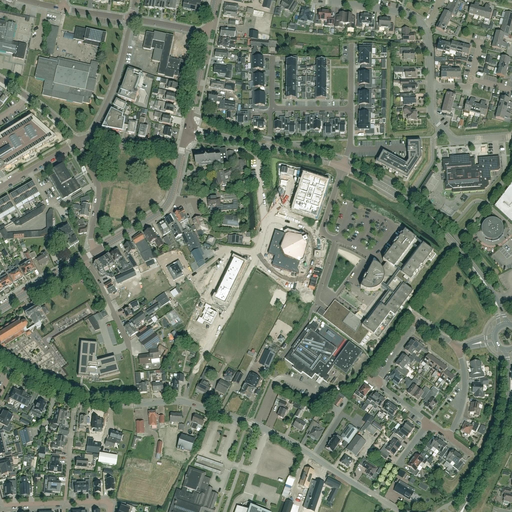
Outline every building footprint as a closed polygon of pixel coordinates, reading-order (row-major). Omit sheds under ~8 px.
[(154,7),(155,0),(144,0),(143,7),(151,8),(151,7),(154,7)] [(155,0),(154,7),(161,9),(161,7),(165,8),(166,0),(155,0)] [(168,0),(166,0),(165,8),(172,9),(172,6),(175,7),(176,5),(178,6),(179,0),(170,0),(168,0)] [(201,0),(193,0),(193,3),(185,1),(183,9),(195,12),(195,9),(199,10),(201,0)] [(263,4),(262,8),(269,10),(272,1),(268,0),(267,5),(263,4)] [(280,6),(285,9),(284,9),(291,14),(297,5),(290,0),(288,4),(286,3),(287,3),(284,1),(280,6)] [(448,5),(459,10),(462,4),(454,0),(452,4),(449,3),(448,5)] [(473,16),(477,3),(475,2),(473,7),(470,6),(468,14),(473,16)] [(448,5),(446,8),(449,10),(447,13),(452,16),(455,17),(456,16),(459,10),(448,5)] [(484,9),(481,9),(479,17),(484,19),(487,6),(485,5),(484,9)] [(306,22),(306,20),(312,22),(313,14),(308,13),(309,10),(302,8),(299,20),(306,22)] [(259,21),(261,11),(253,10),(251,19),(259,21)] [(324,21),(325,12),(319,11),(318,18),(316,17),(315,25),(321,25),(321,21),(324,21)] [(444,11),(441,17),(449,20),(452,16),(447,13),(444,11)] [(324,21),(324,27),(330,27),(330,26),(333,26),(334,19),(334,17),(331,16),(331,12),(325,12),(324,21)] [(511,13),(505,12),(503,19),(511,21),(511,13)] [(336,20),(335,28),(342,28),(342,24),(345,25),(346,15),(345,15),(344,14),(343,13),(342,13),(341,13),(340,13),(340,14),(339,16),(336,15),(336,20)] [(346,15),(345,25),(347,25),(347,29),(354,29),(354,22),(355,17),(351,17),(351,15),(351,14),(350,14),(350,13),(349,13),(348,13),(347,14),(347,15),(346,15)] [(365,25),(366,15),(360,15),(360,22),(357,21),(356,27),(362,28),(362,25),(365,25)] [(366,15),(365,25),(368,25),(368,28),(374,29),(374,23),(371,22),(372,16),(366,15)] [(441,17),(438,23),(446,26),(449,20),(441,17)] [(384,28),(385,19),(379,18),(379,25),(376,25),(375,31),(378,31),(379,28),(384,28)] [(390,19),(385,19),(384,28),(390,29),(389,32),(392,32),(393,26),(390,26),(390,19)] [(511,21),(503,19),(501,26),(511,29),(511,25),(511,26),(511,21)] [(0,51),(13,54),(12,58),(15,58),(15,59),(23,61),(26,45),(18,44),(18,45),(10,43),(11,40),(12,40),(16,24),(8,22),(7,23),(5,23),(6,22),(0,20),(0,51)] [(438,23),(435,29),(443,33),(446,26),(438,23)] [(49,26),(43,54),(52,56),(59,28),(49,26)] [(511,29),(501,26),(500,33),(508,35),(509,32),(511,32),(511,29)] [(76,27),(75,32),(73,39),(84,42),(83,44),(102,48),(103,44),(104,45),(107,34),(76,27)] [(222,28),(221,29),(219,36),(231,37),(234,38),(235,37),(236,30),(225,29),(224,29),(222,28)] [(403,41),(400,41),(400,44),(407,44),(407,41),(413,41),(413,34),(409,34),(409,29),(402,29),(402,35),(403,35),(403,41)] [(145,33),(142,49),(150,51),(151,48),(154,48),(151,61),(160,63),(162,49),(163,49),(164,44),(168,44),(168,42),(165,41),(166,34),(153,32),(153,34),(145,33)] [(494,37),(493,43),(506,46),(507,44),(502,43),(503,40),(494,37)] [(439,42),(437,50),(443,52),(445,43),(439,42)] [(452,42),(451,45),(449,51),(456,53),(458,44),(452,42)] [(445,43),(443,52),(442,54),(445,54),(445,53),(449,53),(449,51),(451,45),(445,43)] [(359,54),(360,54),(371,54),(372,54),(372,45),(362,44),(362,48),(359,48),(359,54)] [(464,46),(458,44),(456,53),(462,54),(464,46)] [(470,47),(464,46),(462,54),(468,56),(470,47)] [(414,52),(407,52),(407,49),(400,49),(400,55),(403,55),(403,60),(414,60),(414,52)] [(216,51),(215,57),(229,59),(230,54),(230,53),(229,53),(228,54),(228,52),(216,51)] [(250,64),(264,64),(264,60),(263,60),(263,58),(257,58),(257,55),(250,55),(250,64)] [(286,60),(286,66),(297,66),(297,57),(290,57),(290,60),(286,60)] [(499,63),(508,65),(510,59),(501,57),(499,63)] [(50,58),(49,60),(39,58),(35,78),(45,80),(42,96),(82,105),(82,103),(89,104),(92,92),(94,92),(96,80),(95,80),(98,63),(91,62),(90,65),(58,58),(57,60),(50,58)] [(172,66),(172,68),(177,69),(178,61),(169,59),(168,65),(172,66)] [(359,60),(359,64),(359,65),(365,65),(365,68),(371,69),(371,65),(371,59),(360,59),(360,60),(359,60)] [(159,63),(157,74),(175,78),(176,71),(165,69),(166,64),(159,63)] [(499,63),(498,69),(506,71),(508,65),(499,63)] [(251,73),(257,73),(257,70),(263,70),(263,68),(264,68),(264,64),(250,64),(250,73),(251,73)] [(227,67),(223,67),(214,65),(213,73),(225,75),(225,79),(230,79),(232,67),(227,66),(227,67)] [(414,70),(409,70),(409,67),(402,67),(402,73),(405,73),(405,78),(415,78),(414,70)] [(121,91),(119,95),(118,97),(135,103),(137,96),(138,97),(138,94),(135,93),(142,73),(130,69),(129,71),(128,71),(126,75),(127,76),(127,78),(125,78),(124,82),(125,83),(124,85),(123,85),(121,89),(123,90),(122,92),(121,91)] [(506,71),(498,69),(496,75),(505,78),(506,71)] [(358,76),(358,79),(371,79),(372,70),(365,70),(365,73),(359,73),(359,76),(358,76)] [(258,73),(257,73),(251,73),(251,82),(252,82),(265,82),(265,79),(264,79),(264,76),(258,76),(258,73)] [(177,85),(173,85),(174,81),(161,78),(160,83),(166,85),(165,89),(178,92),(179,87),(177,86),(177,85)] [(371,79),(358,79),(358,83),(359,83),(359,85),(365,85),(365,89),(371,89),(371,79)] [(408,81),(400,81),(400,84),(400,86),(403,86),(403,92),(415,91),(415,89),(416,88),(417,88),(417,85),(416,85),(415,85),(415,84),(408,84),(408,81)] [(226,84),(211,82),(210,88),(234,92),(235,84),(226,83),(226,84)] [(252,91),(258,91),(258,88),(264,88),(264,86),(265,86),(265,82),(252,82),(252,88),(251,88),(251,91),(252,91)] [(171,96),(171,92),(158,90),(157,95),(163,96),(163,100),(176,103),(177,98),(174,98),(175,97),(171,96)] [(358,96),(358,99),(371,99),(371,90),(365,90),(365,93),(359,93),(359,96),(358,96)] [(259,91),(258,91),(252,91),(252,100),(266,100),(266,97),(265,97),(265,94),(259,94),(259,91)] [(446,94),(444,100),(453,102),(455,94),(448,92),(448,94),(446,94)] [(208,97),(207,99),(208,100),(208,101),(216,102),(220,103),(221,101),(221,100),(222,96),(209,94),(209,97),(208,97)] [(403,105),(411,105),(411,104),(415,104),(415,96),(411,96),(411,98),(407,98),(407,94),(399,94),(400,98),(403,98),(403,105)] [(371,99),(358,99),(358,103),(359,103),(359,105),(365,105),(365,109),(371,109),(371,99)] [(464,111),(463,113),(469,115),(469,112),(473,99),(470,99),(469,103),(466,102),(464,111)] [(266,104),(266,100),(252,100),(252,109),(259,110),(259,106),(265,106),(265,104),(266,104)] [(444,100),(443,106),(452,108),(453,102),(444,100)] [(122,113),(127,116),(129,112),(127,111),(129,107),(117,101),(113,110),(119,113),(118,115),(121,116),(122,113)] [(158,101),(157,106),(161,107),(160,111),(162,112),(175,114),(176,110),(174,109),(174,108),(170,107),(171,104),(158,101)] [(223,109),(223,110),(234,112),(234,111),(235,103),(224,101),(224,102),(223,109)] [(480,106),(477,105),(474,114),(480,115),(483,102),(481,102),(480,106)] [(452,108),(443,106),(441,112),(446,113),(445,116),(452,118),(452,115),(450,114),(452,108)] [(410,112),(410,108),(404,109),(404,115),(407,115),(408,121),(416,121),(416,112),(410,112)] [(498,108),(496,113),(509,116),(510,114),(506,113),(506,110),(498,108)] [(359,119),(371,119),(371,114),(372,114),(372,110),(365,110),(365,113),(359,113),(359,114),(358,114),(358,119),(359,119)] [(112,111),(106,123),(106,122),(102,130),(111,131),(110,130),(122,133),(124,126),(125,126),(126,122),(128,122),(128,117),(129,117),(127,116),(122,113),(121,116),(118,115),(112,111)] [(168,115),(154,112),(153,117),(160,118),(159,123),(172,125),(173,120),(171,120),(171,119),(167,118),(168,115)] [(242,124),(242,123),(244,123),(244,122),(248,122),(248,115),(246,115),(246,113),(237,112),(237,117),(236,117),(236,121),(237,121),(237,123),(238,123),(238,124),(242,124)] [(0,134),(0,163),(3,168),(3,170),(55,138),(30,116),(0,134)] [(310,116),(310,117),(310,130),(313,130),(313,131),(315,131),(315,132),(318,132),(318,131),(320,131),(320,127),(321,127),(321,123),(320,123),(320,121),(313,121),(313,116),(310,116)] [(125,126),(126,126),(125,133),(134,135),(136,122),(132,121),(133,118),(128,117),(128,122),(126,122),(125,126)] [(145,118),(140,117),(137,131),(140,131),(139,137),(145,139),(147,125),(144,125),(145,118)] [(262,128),(264,128),(264,126),(265,126),(265,122),(264,122),(264,120),(258,120),(258,117),(253,117),(253,127),(257,127),(257,128),(259,128),(259,129),(262,129),(262,128)] [(310,130),(310,117),(306,117),(306,123),(300,123),(300,125),(298,125),(298,130),(299,130),(299,132),(301,132),(301,133),(305,133),(305,132),(306,132),(306,131),(310,131),(310,130)] [(284,132),(284,118),(281,118),(281,122),(274,122),(274,130),(276,130),(276,131),(279,131),(279,130),(280,130),(284,130),(284,132)] [(284,118),(284,132),(288,132),(289,132),(289,133),(293,133),(293,132),(294,133),(294,131),(295,131),(295,127),(294,127),(294,124),(288,124),(288,120),(285,120),(285,118),(284,118)] [(335,119),(335,120),(335,131),(339,131),(339,132),(340,132),(340,133),(344,133),(344,132),(345,132),(345,123),(338,123),(338,119),(335,119)] [(335,131),(335,120),(332,120),(332,125),(325,125),(325,127),(324,127),(324,132),(325,132),(325,134),(326,134),(326,135),(330,135),(330,134),(331,134),(331,133),(335,133),(335,131)] [(158,125),(157,130),(160,130),(159,136),(161,137),(164,137),(164,139),(168,140),(169,138),(170,138),(172,131),(171,131),(171,127),(158,125)] [(368,125),(359,125),(358,131),(366,131),(366,135),(374,135),(374,130),(370,130),(370,125),(368,125)] [(377,164),(404,179),(405,178),(407,180),(421,159),(420,143),(417,143),(417,142),(407,143),(407,149),(407,154),(408,154),(408,165),(407,167),(388,157),(389,156),(383,152),(378,161),(377,164)] [(226,154),(226,152),(225,149),(219,150),(219,149),(214,149),(214,151),(197,153),(197,155),(194,156),(195,165),(198,165),(198,167),(201,166),(201,167),(202,167),(202,166),(211,165),(211,166),(212,166),(212,165),(215,164),(215,165),(220,165),(221,164),(221,163),(227,163),(227,161),(226,154)] [(452,193),(469,192),(484,191),(484,188),(486,188),(488,186),(488,181),(489,181),(489,179),(490,179),(489,172),(498,171),(499,169),(498,157),(478,159),(479,167),(474,167),(474,159),(469,159),(469,156),(466,156),(449,157),(450,160),(442,161),(443,171),(445,171),(446,182),(444,182),(445,190),(452,189),(452,193)] [(135,165),(143,164),(144,160),(132,157),(135,165)] [(236,167),(229,171),(230,174),(237,171),(237,174),(245,174),(244,170),(245,170),(245,165),(244,165),(244,161),(236,162),(236,167)] [(54,174),(48,177),(61,200),(71,194),(80,189),(75,180),(72,182),(62,164),(52,170),(54,174)] [(224,177),(230,174),(229,171),(223,173),(216,174),(218,186),(221,185),(222,187),(226,186),(225,185),(224,177)] [(304,178),(294,208),(297,209),(296,212),(313,217),(314,214),(316,215),(326,185),(323,184),(324,182),(308,176),(307,179),(304,178)] [(28,184),(26,185),(26,186),(32,196),(38,193),(32,182),(28,184)] [(511,182),(494,206),(510,221),(511,218),(511,182)] [(26,185),(24,187),(20,189),(27,199),(32,196),(26,186),(26,185)] [(17,191),(15,192),(21,203),(27,199),(20,189),(17,191)] [(15,206),(21,203),(15,192),(12,193),(9,195),(15,206)] [(210,199),(207,199),(208,207),(210,207),(210,212),(222,211),(238,210),(237,200),(237,192),(233,193),(233,195),(223,195),(223,194),(216,193),(216,197),(210,197),(210,199)] [(1,200),(7,210),(13,207),(7,196),(3,199),(1,200)] [(88,212),(72,209),(71,209),(72,212),(79,213),(78,216),(87,218),(88,212)] [(203,262),(197,249),(198,249),(191,233),(192,232),(187,219),(184,215),(185,215),(183,211),(178,214),(177,214),(174,216),(182,229),(185,235),(188,243),(186,245),(196,265),(203,262)] [(31,212),(25,216),(28,222),(34,217),(31,212)] [(224,216),(222,225),(237,227),(238,218),(224,216)] [(200,217),(197,218),(199,224),(198,224),(201,230),(201,231),(202,233),(203,234),(204,234),(205,232),(204,231),(208,230),(206,225),(204,226),(200,217)] [(171,218),(165,221),(171,231),(172,234),(175,239),(177,242),(181,239),(180,236),(182,235),(176,225),(174,226),(173,224),(174,223),(171,218)] [(194,226),(191,227),(193,231),(196,230),(197,231),(198,235),(202,233),(201,231),(201,230),(198,224),(199,224),(197,218),(192,220),(194,226)] [(84,228),(83,225),(82,225),(81,223),(83,223),(83,220),(76,221),(79,234),(85,233),(87,227),(84,228)] [(489,221),(486,222),(484,224),(483,226),(483,229),(483,232),(484,234),(486,237),(488,238),(490,239),(493,239),(496,238),(498,237),(500,235),(501,232),(501,230),(501,227),(500,225),(498,223),(496,221),(494,220),(491,220),(489,221)] [(157,226),(163,236),(171,231),(165,221),(157,226)] [(62,244),(63,247),(66,250),(69,248),(78,243),(66,225),(57,230),(63,241),(64,243),(62,244)] [(146,231),(145,231),(144,232),(144,233),(144,234),(150,244),(154,242),(158,248),(164,245),(160,238),(157,240),(151,230),(147,232),(146,231)] [(298,274),(299,272),(297,270),(299,263),(300,263),(300,262),(302,261),(307,246),(306,243),(307,243),(306,242),(306,241),(305,240),(304,241),(303,238),(288,233),(287,233),(285,234),(285,235),(275,231),(268,254),(275,256),(272,266),(288,271),(298,274)] [(316,313),(359,345),(369,332),(378,339),(413,292),(405,286),(409,281),(411,282),(428,259),(431,261),(435,255),(423,246),(405,269),(398,263),(416,240),(405,232),(383,261),(386,264),(382,270),(377,265),(373,263),(365,279),(360,288),(364,290),(370,291),(376,290),(380,287),(387,293),(364,323),(362,321),(365,316),(359,311),(354,316),(334,300),(325,312),(320,308),(316,313)] [(52,237),(49,238),(51,243),(53,242),(54,242),(55,241),(57,245),(62,243),(56,234),(52,237)] [(139,236),(132,240),(140,254),(139,255),(145,263),(155,258),(150,249),(146,243),(141,235),(141,234),(138,235),(139,236)] [(242,245),(242,237),(231,236),(231,244),(242,245)] [(162,239),(167,247),(171,244),(167,237),(162,239)] [(213,246),(215,240),(213,239),(209,237),(206,243),(213,246)] [(125,249),(124,250),(126,253),(124,254),(127,260),(131,258),(130,255),(132,253),(131,252),(135,250),(130,242),(123,247),(125,249)] [(185,245),(180,248),(183,254),(188,251),(185,245)] [(199,253),(204,262),(213,257),(208,249),(199,253)] [(117,260),(122,269),(119,271),(121,274),(133,269),(130,265),(130,264),(127,265),(122,257),(117,250),(110,255),(114,262),(117,260)] [(46,262),(45,262),(49,260),(47,256),(44,251),(40,254),(42,257),(40,258),(44,264),(46,263),(45,263),(46,262)] [(31,260),(29,254),(27,252),(23,254),(27,262),(23,264),(24,265),(29,274),(32,272),(31,271),(34,270),(31,265),(33,264),(31,260)] [(34,252),(29,254),(31,260),(34,258),(39,266),(42,264),(43,265),(44,264),(40,258),(37,259),(36,257),(34,252)] [(169,252),(158,257),(160,261),(171,256),(169,252)] [(108,255),(103,258),(107,266),(108,267),(113,263),(108,255)] [(107,266),(103,258),(98,261),(98,262),(98,261),(103,268),(107,266)] [(21,267),(21,266),(16,259),(14,261),(17,266),(18,266),(18,267),(23,276),(26,274),(26,275),(29,274),(24,265),(21,267)] [(234,259),(231,266),(241,271),(243,267),(244,264),(234,259)] [(95,263),(93,265),(95,268),(96,268),(99,272),(100,274),(103,275),(104,274),(105,276),(108,277),(111,278),(113,277),(114,277),(114,276),(113,274),(112,273),(109,275),(106,273),(104,271),(103,270),(103,269),(103,268),(98,261),(98,262),(97,263),(96,262),(95,263)] [(182,275),(180,271),(183,269),(183,270),(184,270),(179,261),(172,264),(173,266),(168,269),(174,279),(182,275)] [(17,280),(13,273),(10,268),(9,266),(7,267),(9,271),(6,273),(12,283),(13,282),(13,283),(14,283),(15,283),(15,282),(16,282),(16,281),(17,280)] [(11,268),(10,268),(17,280),(18,279),(19,279),(20,279),(21,279),(21,278),(22,278),(22,277),(16,266),(12,268),(13,269),(12,269),(11,268)] [(231,266),(228,273),(238,278),(241,271),(231,266)] [(117,284),(136,275),(133,269),(115,278),(117,284)] [(228,273),(224,279),(234,284),(238,278),(228,273)] [(0,276),(6,287),(8,286),(8,287),(12,285),(5,274),(0,276)] [(224,279),(221,286),(231,291),(234,284),(224,279)] [(115,286),(108,290),(114,301),(121,298),(115,286)] [(221,286),(218,293),(228,298),(231,291),(221,286)] [(432,288),(425,296),(444,311),(450,302),(432,288)] [(179,294),(175,289),(170,293),(173,298),(179,294)] [(288,295),(278,289),(275,294),(284,300),(288,295)] [(155,299),(158,303),(167,297),(164,293),(155,299)] [(218,293),(214,300),(224,305),(228,298),(218,293)] [(425,296),(417,306),(437,321),(438,320),(444,311),(425,296)] [(150,309),(147,310),(150,315),(153,313),(160,308),(169,302),(167,297),(150,309)] [(450,302),(444,311),(456,321),(458,318),(462,321),(460,324),(463,326),(471,314),(451,300),(450,302)] [(205,308),(202,313),(203,314),(214,320),(217,314),(210,310),(212,307),(205,304),(204,308),(205,308)] [(21,322),(20,320),(19,318),(16,320),(15,320),(16,320),(10,324),(9,324),(3,328),(3,327),(3,328),(0,329),(0,344),(0,345),(1,347),(2,348),(3,347),(4,346),(4,345),(5,346),(6,346),(5,345),(11,341),(11,342),(12,342),(12,341),(18,337),(18,338),(18,337),(24,333),(25,334),(26,336),(31,334),(29,330),(35,327),(37,329),(40,327),(40,326),(41,325),(39,322),(42,320),(41,317),(43,315),(37,306),(29,311),(29,310),(27,310),(25,311),(24,313),(25,314),(24,314),(27,319),(29,318),(34,325),(26,330),(25,328),(25,327),(26,326),(26,324),(26,323),(25,323),(24,322),(23,322),(21,322)] [(123,311),(124,314),(122,314),(125,319),(126,318),(126,319),(132,316),(134,314),(132,310),(130,311),(129,309),(123,311)] [(166,316),(172,326),(181,321),(174,311),(166,316)] [(444,311),(438,320),(457,334),(463,326),(460,324),(458,326),(454,324),(456,321),(444,311)] [(127,332),(133,327),(135,325),(139,323),(145,318),(141,313),(129,322),(130,323),(124,328),(127,332)] [(153,314),(149,317),(154,324),(158,321),(153,314)] [(199,317),(196,322),(202,325),(204,322),(211,325),(214,320),(203,314),(201,318),(199,317)] [(195,323),(190,332),(204,339),(205,337),(206,333),(203,332),(205,328),(195,323)] [(292,349),(285,359),(284,359),(293,366),(292,368),(301,374),(302,372),(311,379),(315,374),(326,382),(329,377),(327,376),(327,375),(333,366),(334,364),(337,360),(336,360),(331,356),(335,350),(313,333),(316,330),(308,324),(291,348),(292,349)] [(137,332),(133,327),(127,332),(130,337),(137,332)] [(140,334),(136,336),(141,343),(154,333),(149,327),(147,329),(140,334)] [(190,332),(186,341),(196,346),(197,343),(201,345),(202,341),(203,342),(204,339),(190,332)] [(149,350),(149,355),(139,356),(140,365),(151,363),(160,362),(159,359),(158,349),(157,349),(157,344),(160,341),(155,333),(141,343),(147,351),(150,349),(150,350),(149,350)] [(411,341),(408,346),(415,351),(418,353),(422,349),(422,350),(424,347),(418,343),(416,345),(411,341)] [(80,342),(77,376),(88,377),(89,374),(98,375),(98,378),(118,373),(114,357),(103,360),(96,362),(94,358),(95,358),(97,344),(80,342)] [(349,343),(336,360),(337,360),(334,364),(333,366),(346,375),(362,353),(349,343)] [(188,347),(187,351),(194,354),(196,350),(193,349),(193,347),(191,346),(190,347),(188,347)] [(415,351),(408,346),(404,350),(410,355),(409,356),(413,360),(416,356),(413,353),(415,351)] [(274,354),(266,350),(259,364),(268,368),(274,354)] [(424,370),(433,358),(429,354),(423,362),(426,364),(423,369),(424,370)] [(413,360),(409,356),(407,359),(403,355),(402,356),(401,356),(399,358),(400,359),(399,360),(406,365),(408,362),(411,364),(414,360),(413,360)] [(433,358),(424,370),(426,371),(429,367),(432,369),(438,361),(433,358)] [(399,360),(395,365),(398,367),(400,368),(397,371),(405,377),(409,372),(404,368),(406,365),(399,360)] [(438,361),(432,369),(435,371),(432,375),(433,377),(442,364),(438,361)] [(479,362),(478,362),(477,362),(470,363),(471,368),(471,373),(472,379),(484,377),(483,373),(482,373),(482,372),(482,371),(481,371),(480,370),(480,367),(480,366),(481,365),(481,364),(480,363),(480,362),(479,362)] [(447,368),(442,364),(433,377),(435,378),(438,374),(441,376),(445,370),(447,368)] [(200,380),(202,381),(200,386),(198,385),(196,389),(207,395),(211,388),(208,386),(209,384),(205,382),(210,373),(204,370),(202,373),(203,374),(200,380)] [(227,371),(225,373),(223,377),(225,382),(230,382),(232,378),(232,377),(234,375),(233,374),(233,373),(228,370),(227,371)] [(400,374),(394,370),(389,377),(393,380),(392,382),(397,386),(402,379),(398,377),(400,374)] [(445,370),(441,376),(439,378),(442,380),(439,385),(441,386),(450,374),(445,370)] [(148,382),(143,383),(141,383),(140,373),(135,373),(136,389),(139,389),(139,393),(146,393),(146,387),(148,386),(148,382)] [(237,373),(233,382),(238,385),(243,376),(237,373)] [(177,374),(175,383),(172,382),(171,391),(177,392),(179,382),(183,383),(184,375),(177,374)] [(250,374),(245,384),(250,386),(254,389),(259,378),(250,374)] [(450,374),(441,386),(438,389),(440,391),(443,387),(442,387),(445,383),(448,385),(454,377),(450,374)] [(410,390),(407,393),(412,397),(418,390),(415,387),(418,382),(414,379),(411,382),(408,386),(411,388),(410,390)] [(483,393),(482,393),(483,385),(487,384),(487,379),(480,380),(481,385),(473,384),(472,393),(475,393),(475,397),(483,398),(484,397),(484,394),(483,393)] [(230,385),(220,380),(215,390),(225,395),(230,385)] [(155,384),(152,384),(152,385),(153,392),(163,391),(162,385),(162,383),(159,383),(159,381),(155,381),(155,384)] [(250,386),(245,384),(240,394),(245,397),(250,386)] [(358,388),(354,394),(359,397),(362,400),(364,398),(370,390),(364,385),(361,390),(358,388)] [(254,389),(250,386),(245,397),(249,399),(255,389),(254,389)] [(418,390),(412,397),(418,401),(420,398),(421,396),(424,398),(430,391),(425,387),(421,392),(418,390)] [(431,391),(424,400),(427,402),(426,403),(424,406),(431,411),(437,403),(433,400),(436,395),(438,391),(433,388),(431,391)] [(13,389),(9,396),(7,395),(4,401),(8,403),(9,400),(15,402),(18,396),(20,392),(19,392),(14,390),(13,389)] [(26,395),(23,394),(20,392),(18,396),(15,402),(21,405),(25,395),(26,395)] [(371,395),(365,402),(366,403),(370,406),(370,405),(373,407),(380,397),(376,394),(374,395),(372,394),(371,395)] [(25,395),(21,405),(24,407),(22,410),(27,412),(30,407),(28,405),(31,398),(25,395)] [(332,403),(337,407),(343,400),(338,396),(332,403)] [(380,397),(373,407),(372,408),(374,409),(376,409),(379,411),(383,407),(381,406),(385,401),(384,400),(384,399),(382,397),(381,398),(380,397)] [(276,399),(274,405),(277,407),(281,409),(277,417),(283,419),(286,412),(287,413),(288,409),(285,408),(286,404),(276,399)] [(478,409),(479,405),(480,405),(481,401),(474,399),(473,403),(471,403),(469,412),(474,414),(474,416),(478,416),(479,409),(478,409)] [(37,406),(36,405),(35,408),(33,406),(30,413),(33,414),(34,412),(40,415),(45,405),(39,401),(37,406)] [(349,402),(342,412),(345,414),(352,405),(349,402)] [(388,413),(393,406),(388,403),(384,409),(382,408),(379,412),(382,415),(383,413),(386,415),(388,413)] [(298,410),(295,417),(298,419),(302,412),(299,411),(300,409),(301,410),(303,411),(306,407),(304,406),(301,404),(301,405),(298,410)] [(388,413),(386,415),(389,417),(388,419),(390,420),(397,410),(393,406),(388,413)] [(57,409),(53,424),(52,424),(51,425),(50,426),(51,428),(52,429),(53,430),(54,430),(55,429),(56,429),(58,429),(59,426),(60,419),(62,411),(57,409)] [(67,412),(62,411),(60,419),(65,420),(66,418),(68,418),(69,414),(67,413),(67,412)] [(157,426),(156,420),(156,418),(158,418),(158,415),(156,415),(156,411),(148,412),(149,426),(157,426)] [(2,412),(0,416),(0,417),(9,422),(12,417),(2,412)] [(178,414),(171,414),(170,422),(181,423),(182,414),(178,414)] [(202,427),(205,419),(195,415),(192,422),(193,423),(191,428),(195,430),(198,425),(202,427)] [(9,422),(0,417),(0,424),(3,426),(2,430),(3,430),(7,433),(9,432),(12,427),(8,425),(9,422)] [(96,432),(101,432),(102,420),(97,419),(97,418),(93,418),(92,429),(94,429),(94,432),(96,432)] [(403,428),(410,433),(414,429),(410,426),(412,422),(406,418),(402,423),(405,426),(403,428)] [(57,435),(56,434),(56,435),(57,435),(66,437),(68,429),(64,428),(65,420),(60,419),(59,426),(58,429),(57,435)] [(297,419),(293,427),(301,432),(306,424),(297,419)] [(378,430),(381,427),(373,420),(370,424),(378,430)] [(143,421),(136,422),(137,434),(144,434),(143,421)] [(312,431),(311,432),(310,432),(308,436),(311,437),(311,438),(314,440),(314,439),(317,441),(322,432),(315,428),(317,424),(312,421),(308,429),(312,431)] [(367,422),(360,430),(363,432),(365,430),(372,436),(377,430),(367,422)] [(461,431),(464,433),(463,435),(463,436),(466,437),(468,434),(469,435),(471,430),(475,433),(479,425),(472,422),(471,426),(465,423),(461,431)] [(349,424),(344,431),(340,437),(337,435),(335,437),(334,436),(326,449),(332,453),(340,441),(341,441),(342,440),(348,444),(357,431),(349,424)] [(407,438),(410,433),(403,428),(400,426),(396,430),(395,429),(392,432),(403,440),(405,437),(407,438)] [(33,442),(30,429),(19,431),(22,445),(33,442)] [(181,435),(181,436),(177,450),(183,452),(183,450),(189,452),(190,453),(193,446),(194,447),(197,440),(182,435),(183,431),(181,435)] [(113,448),(115,442),(114,442),(115,440),(120,441),(122,441),(124,436),(121,435),(122,435),(114,433),(113,435),(110,434),(108,440),(106,439),(104,445),(113,448)] [(56,435),(56,434),(54,434),(54,439),(57,439),(56,442),(63,443),(64,438),(59,437),(59,436),(57,436),(57,435),(56,435)] [(390,445),(397,451),(401,446),(398,443),(401,440),(393,434),(389,439),(392,442),(390,445)] [(141,438),(134,436),(131,448),(134,449),(136,439),(141,440),(141,438)] [(356,436),(346,449),(355,457),(366,443),(356,436)] [(429,441),(425,447),(430,450),(432,448),(435,450),(441,442),(436,438),(434,442),(432,443),(429,441)] [(441,442),(435,450),(433,453),(441,459),(446,453),(443,451),(446,446),(441,442)] [(378,450),(376,453),(384,459),(389,453),(390,454),(393,456),(397,451),(390,445),(388,448),(384,445),(380,451),(378,450)] [(7,453),(5,446),(0,447),(0,454),(4,454),(4,457),(11,455),(10,452),(7,453)] [(446,453),(441,459),(446,462),(443,465),(447,468),(451,462),(457,454),(452,450),(449,455),(446,453)] [(98,463),(97,467),(115,470),(116,466),(115,466),(117,456),(99,453),(97,463),(98,463)] [(451,462),(449,465),(452,467),(457,471),(462,465),(459,463),(460,461),(462,458),(457,454),(451,462)] [(76,460),(75,467),(86,467),(87,463),(92,464),(92,456),(84,455),(84,460),(76,460)] [(345,455),(340,463),(348,468),(353,461),(345,455)] [(415,455),(411,460),(419,466),(421,463),(424,465),(428,460),(420,455),(419,457),(415,455)] [(22,466),(30,467),(31,472),(35,473),(37,458),(33,457),(34,456),(31,456),(30,457),(24,456),(22,466)] [(55,473),(56,472),(60,473),(61,465),(58,465),(58,463),(59,463),(59,457),(51,456),(51,464),(49,464),(48,472),(53,472),(54,473),(55,473)] [(10,467),(9,463),(12,463),(11,457),(5,459),(6,462),(0,462),(0,469),(11,467),(11,466),(10,467)] [(419,466),(411,460),(407,466),(410,468),(408,472),(415,477),(419,472),(417,469),(419,466)] [(362,467),(367,470),(368,471),(366,474),(368,475),(367,476),(370,478),(371,477),(377,469),(366,462),(365,462),(362,467)] [(12,472),(11,467),(0,469),(0,471),(1,475),(8,474),(9,477),(15,475),(15,472),(12,472)] [(213,511),(214,509),(213,509),(218,495),(206,491),(210,479),(204,477),(205,473),(189,467),(187,474),(186,474),(184,481),(182,487),(181,491),(176,489),(168,511),(213,511)] [(306,467),(303,475),(311,478),(315,470),(306,467)] [(400,470),(397,476),(402,479),(405,473),(400,470)] [(44,485),(43,493),(51,494),(51,491),(59,492),(60,483),(56,482),(56,477),(53,477),(45,476),(44,485)] [(106,491),(113,491),(113,483),(114,483),(114,480),(113,480),(113,479),(105,479),(106,491)] [(85,482),(80,482),(81,493),(87,493),(87,488),(90,487),(89,480),(85,480),(85,482)] [(7,496),(12,496),(12,492),(12,489),(12,488),(16,488),(15,481),(7,482),(8,486),(3,486),(4,497),(7,497),(7,496)] [(19,485),(20,496),(29,495),(28,484),(26,484),(26,481),(24,481),(23,481),(21,482),(21,484),(19,485)] [(81,493),(80,482),(75,483),(75,481),(71,481),(71,484),(71,488),(74,488),(74,494),(81,493)] [(323,485),(316,482),(316,483),(313,482),(308,496),(310,497),(306,509),(312,511),(323,485)] [(398,484),(394,491),(409,500),(413,493),(413,492),(414,490),(408,487),(407,489),(403,486),(404,484),(399,482),(398,484)] [(508,505),(509,502),(511,503),(511,494),(510,494),(510,490),(503,488),(502,494),(505,494),(503,503),(503,504),(507,505),(508,505)]
